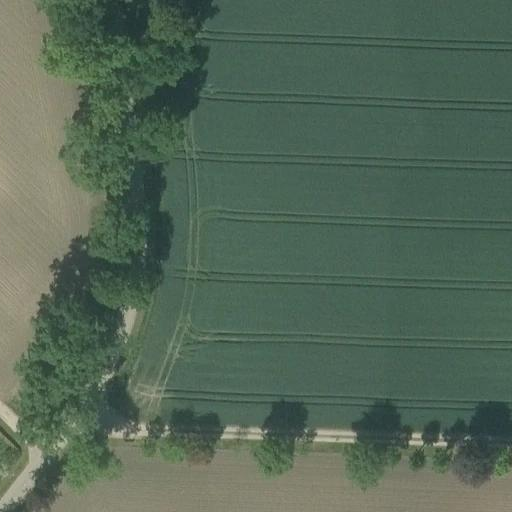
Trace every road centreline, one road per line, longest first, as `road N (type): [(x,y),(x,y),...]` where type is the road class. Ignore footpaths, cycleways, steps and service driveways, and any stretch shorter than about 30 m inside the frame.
road 1 (tertiary): [(1,511),(93,390),(134,293),(138,257),(104,0)]
road 2 (track): [(69,427),(511,444)]
